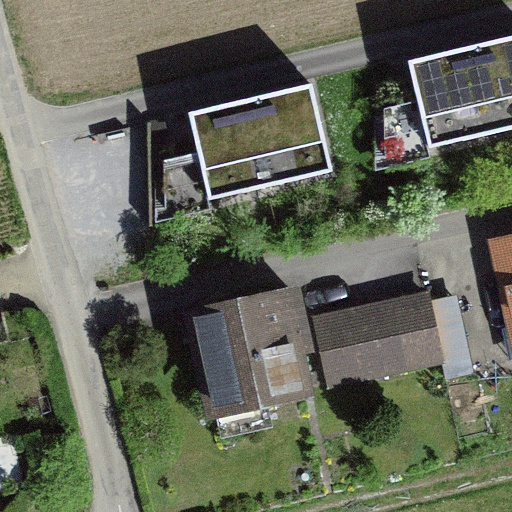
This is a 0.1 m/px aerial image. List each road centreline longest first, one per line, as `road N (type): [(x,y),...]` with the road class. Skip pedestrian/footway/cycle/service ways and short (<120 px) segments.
road 1 (residential): [(119,511),(0,64)]
road 2 (track): [(335,511),(511,470)]
